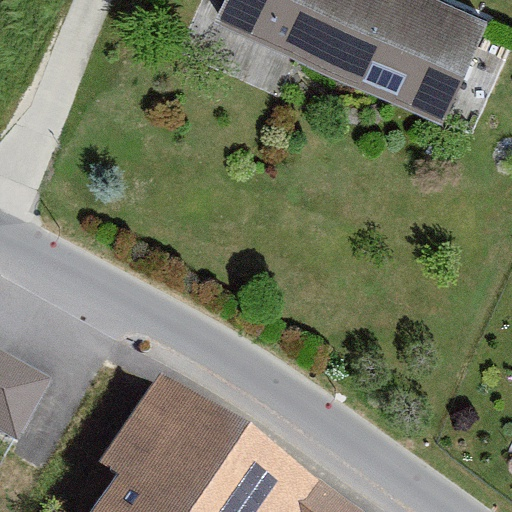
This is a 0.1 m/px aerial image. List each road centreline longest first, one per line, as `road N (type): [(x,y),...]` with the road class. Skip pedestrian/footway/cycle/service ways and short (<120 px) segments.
road 1 (residential): [(445,511),(236,362),(0,240)]
road 2 (track): [(0,201),(89,0)]
